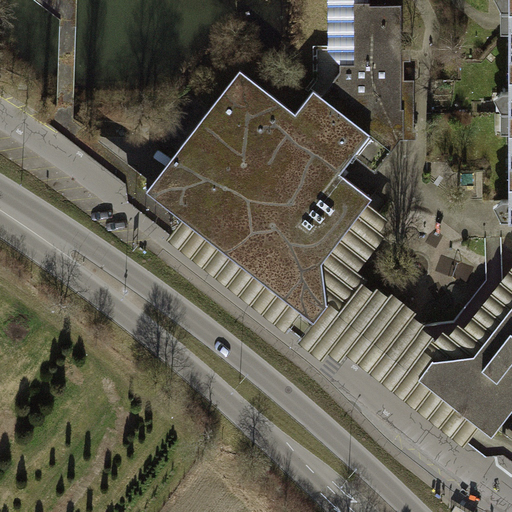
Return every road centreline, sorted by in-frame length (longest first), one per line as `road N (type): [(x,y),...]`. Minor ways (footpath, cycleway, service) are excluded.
road 1 (residential): [(511,498),(0,115)]
road 2 (secondary): [(388,511),(343,465),(94,260),(0,203)]
road 3 (track): [(273,511),(199,449),(139,375),(0,281)]
